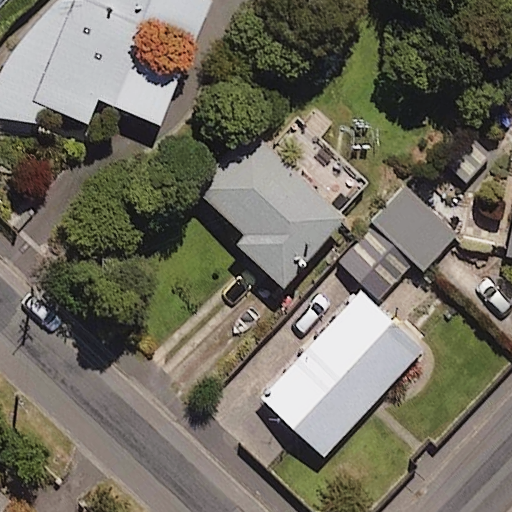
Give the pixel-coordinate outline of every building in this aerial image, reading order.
[(39,0),(4,39),(0,47),(0,109),(32,112),(39,96),(76,112),(89,84),(153,112),(201,0),(39,0)] [(316,185),(340,158),(316,136),(292,164),(240,118),(186,179),(235,222),(226,231),(273,273),(336,204),(316,185)] [(511,125),(497,142),(511,154),(511,159),(498,250),(511,252),(511,125)] [(402,179),(365,218),(370,222),(409,254),(417,262),(451,225),(402,179)] [(409,254),(370,222),(337,257),(374,292),(409,254)] [(415,341),(356,285),(256,391),(315,446),(415,341)] [(0,489),(0,511),(16,511),(21,506),(0,489)]
